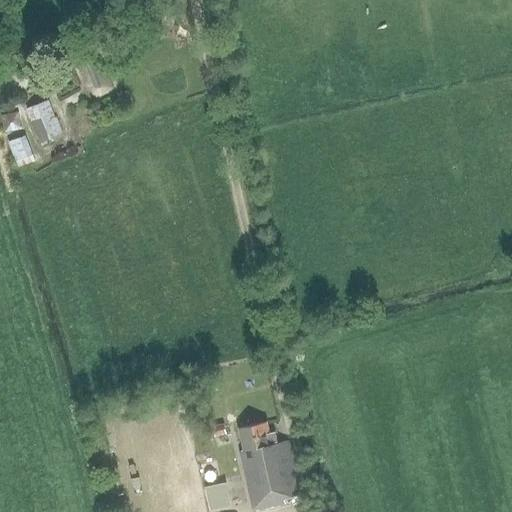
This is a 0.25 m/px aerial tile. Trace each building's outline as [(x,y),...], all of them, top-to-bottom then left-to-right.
[(96,95),(113,88),(101,56),(79,65),(86,83),(90,81),(96,95)] [(47,138),(62,132),(50,100),(28,108),(40,140),(42,139),(43,144),(48,142),(47,138)] [(22,129),(19,112),(1,115),(4,132),(22,129)] [(35,161),(25,136),(9,141),(18,167),(35,161)] [(283,498),(300,494),(288,440),(273,443),(268,421),(238,428),(244,451),(241,452),(254,509),(284,502),(283,498)] [(213,436),(225,434),(223,426),(212,428),(213,436)] [(228,511),(243,511),(248,511),(244,490),(225,494),(228,511)]
